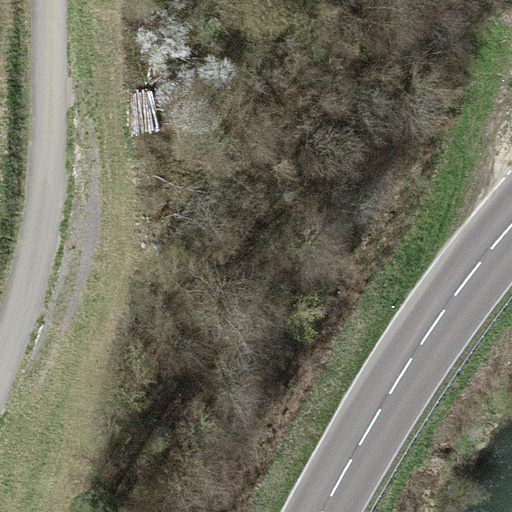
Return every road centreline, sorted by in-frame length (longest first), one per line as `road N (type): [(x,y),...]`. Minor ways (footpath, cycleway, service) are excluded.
road 1 (unclassified): [(47,0),(47,229),(0,365)]
road 2 (primary): [(322,511),(388,396),(511,230)]
